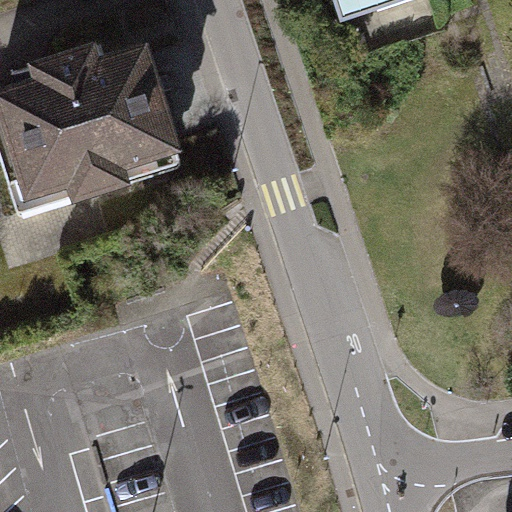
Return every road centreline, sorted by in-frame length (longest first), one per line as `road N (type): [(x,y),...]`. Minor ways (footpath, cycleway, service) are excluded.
road 1 (residential): [(223,0),(383,477)]
road 2 (residential): [(511,459),(383,477)]
